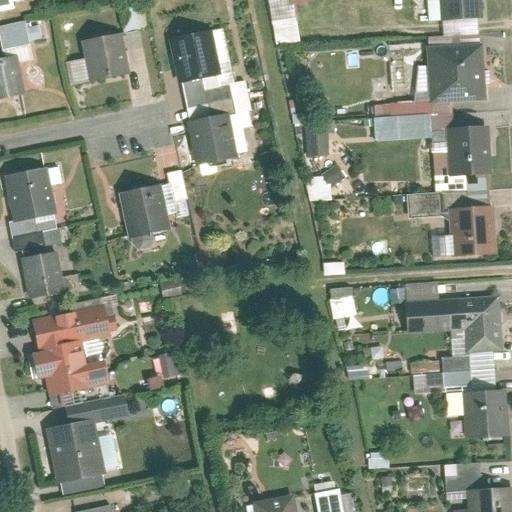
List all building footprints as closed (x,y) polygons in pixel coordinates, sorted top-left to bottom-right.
[(267,0),(272,44),(298,41),(295,4),(312,2),(311,0),(267,0)] [(485,0),(443,0),(445,19),(487,16),(485,0)] [(0,96),(28,91),(23,60),(36,57),(29,19),(1,23),(6,55),(0,56),(0,96)] [(228,25),(177,33),(196,162),(241,155),(237,128),(256,125),(249,78),(236,80),(228,25)] [(73,82),(132,72),(125,30),(85,37),(88,56),(70,59),(73,82)] [(487,42),(430,45),(434,101),(490,99),(487,42)] [(493,123),(452,126),(454,174),(496,173),(493,123)] [(316,127),(316,156),(328,156),(329,127),(316,127)] [(49,165),(10,173),(16,219),(59,211),(49,165)] [(322,175),(329,187),(344,177),(336,166),(322,175)] [(168,179),(118,190),(129,237),(169,228),(166,216),(190,211),(180,168),(166,171),(168,179)] [(325,175),(304,179),(309,203),(330,199),(325,175)] [(406,196),(407,217),(438,215),(437,194),(406,196)] [(498,204),(454,207),(457,255),(501,252),(498,204)] [(60,249),(24,255),(31,295),(68,288),(60,249)] [(504,295),(409,300),(411,333),(454,329),(455,353),(507,350),(504,295)] [(330,299),(333,320),(355,316),(352,296),(330,299)] [(78,309),(35,317),(49,396),(96,386),(78,309)] [(179,353),(162,355),(164,376),(180,375),(179,353)] [(504,388),(461,392),(464,436),(506,433),(504,388)] [(99,418),(50,426),(60,482),(110,472),(99,418)] [(511,511),(511,485),(466,488),(467,508),(451,509),(451,511),(511,511)] [(347,511),(344,492),(340,493),(339,486),(314,491),(317,511),(347,511)] [(251,500),(253,511),(296,511),(293,491),(251,500)]
